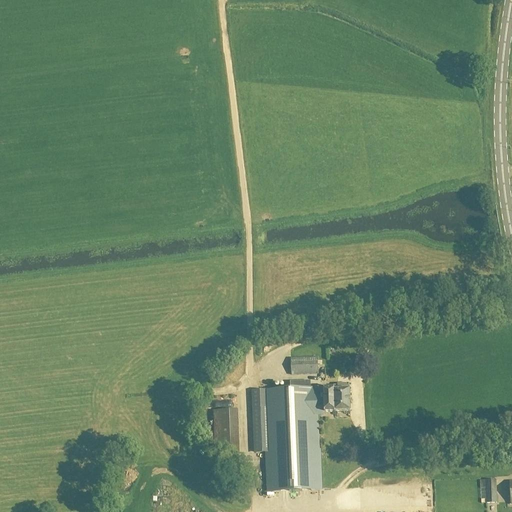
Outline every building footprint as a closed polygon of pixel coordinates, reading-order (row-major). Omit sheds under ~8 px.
[(291,376),(318,375),(317,359),(290,359),(291,376)] [(324,413),(334,413),(333,389),(309,390),(309,383),(290,383),(290,391),(252,392),(254,453),(264,452),(266,492),(319,490),(318,450),(317,450),(316,416),(324,416),(324,413)] [(333,389),(334,413),(350,413),(349,391),(348,391),(348,385),(337,386),(337,387),(333,387),(333,389)] [(213,456),(237,455),(236,410),(211,411),(213,456)] [(486,504),(497,504),(496,481),(480,482),(480,489),(485,489),(486,504)]
